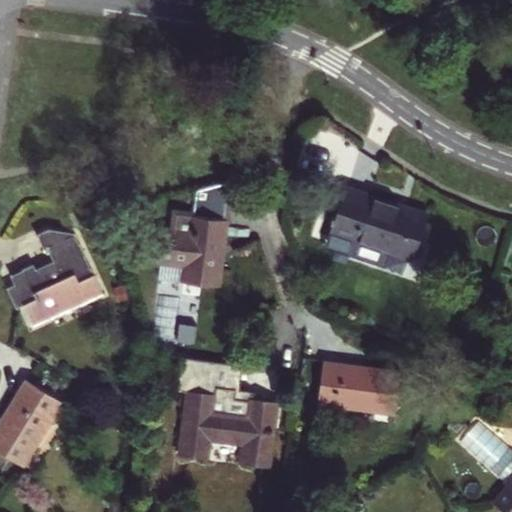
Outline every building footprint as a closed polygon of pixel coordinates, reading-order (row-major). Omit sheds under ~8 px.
[(221,286),(230,220),(227,219),(232,184),(194,194),(188,228),(162,225),(157,262),(164,263),(184,266),(181,279),(221,286)] [(414,256),(429,211),(346,184),(330,229),(362,239),(358,250),(401,264),(404,253),(414,256)] [(51,228),(39,234),(45,248),(50,245),(56,258),(38,268),(36,263),(13,274),(18,283),(10,287),(19,308),(27,304),(37,325),(105,292),(77,231),(51,228)] [(162,277),(181,279),(184,266),(164,263),(162,277)] [(238,364),(194,356),(181,453),(212,457),(214,439),(244,443),(242,460),(274,464),(282,400),(250,397),(251,390),(236,387),(238,364)] [(395,412),(401,369),(324,360),(318,410),(337,413),(337,405),(395,412)] [(72,411),(28,383),(0,427),(0,454),(25,470),(55,424),(61,428),(72,411)] [(511,511),(511,472),(504,482),(508,485),(494,500),(506,511),(511,511)]
